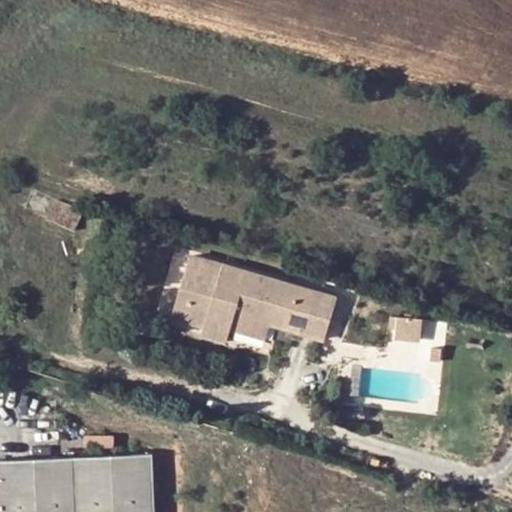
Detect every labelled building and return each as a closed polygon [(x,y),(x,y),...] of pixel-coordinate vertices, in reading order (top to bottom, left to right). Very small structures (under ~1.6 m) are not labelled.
[(80,230),(89,211),(60,197),(51,216),(80,230)] [(322,291),(194,252),(174,315),(205,325),(212,303),(237,310),(309,332),(322,291)] [(237,310),(212,303),(205,325),(231,333),(237,310)] [(398,339),(420,342),(423,342),(424,339),(426,317),(394,313),(393,327),(399,328),(398,339)] [(157,511),(156,452),(0,459),(2,511),(157,511)]
